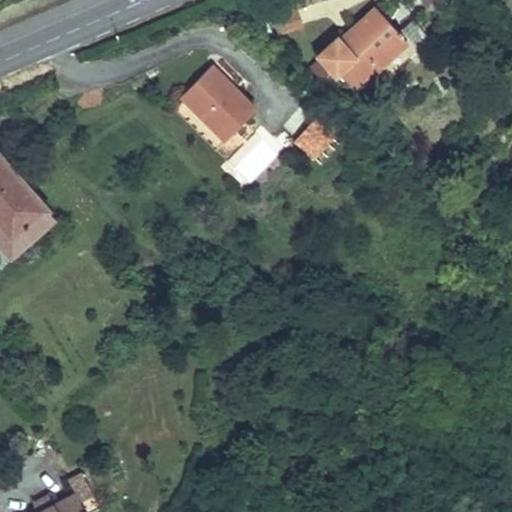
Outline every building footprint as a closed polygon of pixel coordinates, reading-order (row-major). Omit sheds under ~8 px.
[(307,22),(332,17),(328,0),(324,0),(303,5),(307,22)] [(337,74),(340,71),(354,86),(378,65),(380,68),(399,51),(393,45),(403,36),(378,8),(354,30),(356,32),(343,43),(339,38),(321,55),(337,74)] [(281,35),(305,25),(298,10),(275,20),(281,35)] [(403,36),(393,45),(399,51),(409,42),(403,36)] [(213,65),(183,96),(227,140),(257,109),(213,65)] [(81,106),(106,100),(103,87),(78,93),(81,106)] [(249,183),(283,148),(264,130),(230,165),(249,183)] [(0,228),(13,243),(49,210),(0,155),(0,228)] [(13,243),(0,228),(0,245),(12,259),(57,219),(49,210),(13,243)] [(70,481),(77,492),(81,501),(94,493),(83,474),(70,481)] [(86,511),(81,501),(77,492),(40,511),(86,511)]
